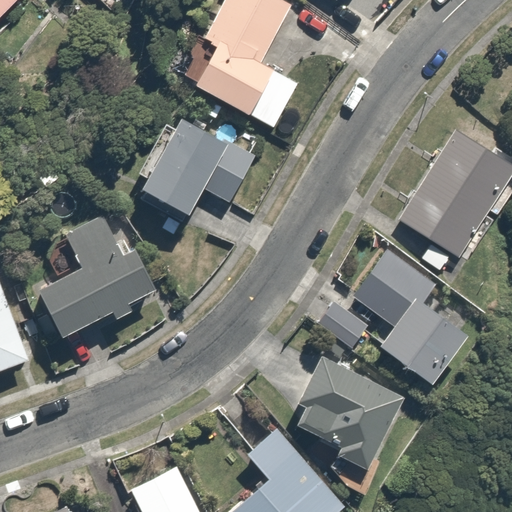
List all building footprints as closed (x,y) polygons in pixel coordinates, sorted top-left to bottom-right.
[(0,0),(0,30),(26,0),(0,0)] [(293,12),(272,0),(231,0),(196,61),(184,83),(275,136),(303,87),(263,64),(293,12)] [(235,152),(172,118),(138,180),(152,187),(145,199),(190,224),(205,197),(226,209),(240,183),(223,173),(235,152)] [(442,276),(452,261),(461,266),(511,189),(511,170),(457,134),(397,224),(432,247),(421,263),(442,276)] [(66,344),(158,288),(141,261),(131,267),(102,219),(64,243),(80,269),(37,295),(66,344)] [(431,396),(471,346),(418,305),(429,291),(390,261),(358,302),(398,333),(380,356),(431,396)] [(1,279),(0,279),(0,384),(33,374),(1,279)] [(366,331),(337,307),(310,340),(339,364),(366,331)] [(410,409),(322,362),(298,407),(309,413),(297,435),(347,462),(343,469),(370,483),(410,409)] [(266,482),(228,511),(344,511),(279,431),(246,457),(266,482)] [(138,511),(204,511),(182,467),(129,494),(138,511)]
